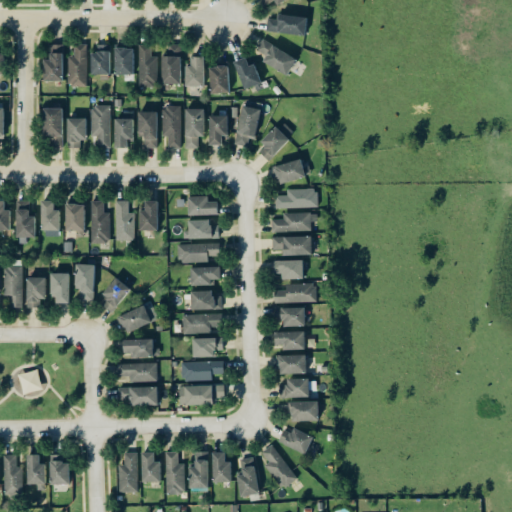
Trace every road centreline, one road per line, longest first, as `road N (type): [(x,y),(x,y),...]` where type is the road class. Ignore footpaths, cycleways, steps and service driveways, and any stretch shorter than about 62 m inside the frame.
road 1 (residential): [(0,428),(252,424)]
road 2 (residential): [(252,424),(244,178)]
road 3 (residential): [(244,178),(0,174)]
road 4 (residential): [(0,17),(226,20)]
road 5 (residential): [(91,334),(96,511)]
road 6 (residential): [(25,18),(24,174)]
